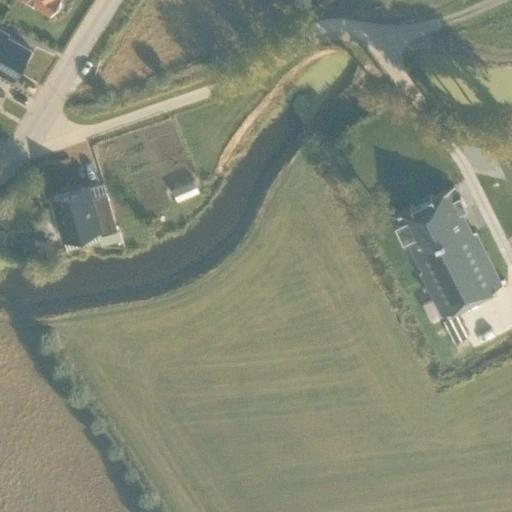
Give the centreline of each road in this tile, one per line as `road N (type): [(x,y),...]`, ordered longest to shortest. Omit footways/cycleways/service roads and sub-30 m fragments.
road 1 (unclassified): [(34,125),(74,133),(236,79),(305,32),(333,23),(381,33),(411,29),(494,0)]
road 2 (unclassified): [(111,0),(34,125)]
